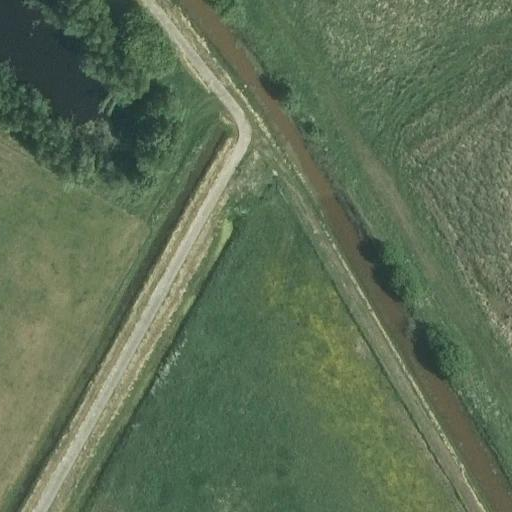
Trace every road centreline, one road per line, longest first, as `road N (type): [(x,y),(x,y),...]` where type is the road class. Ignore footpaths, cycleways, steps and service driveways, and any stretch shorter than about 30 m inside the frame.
road 1 (track): [(41,511),(245,134),(143,0)]
road 2 (track): [(245,134),(278,167),(472,511)]
